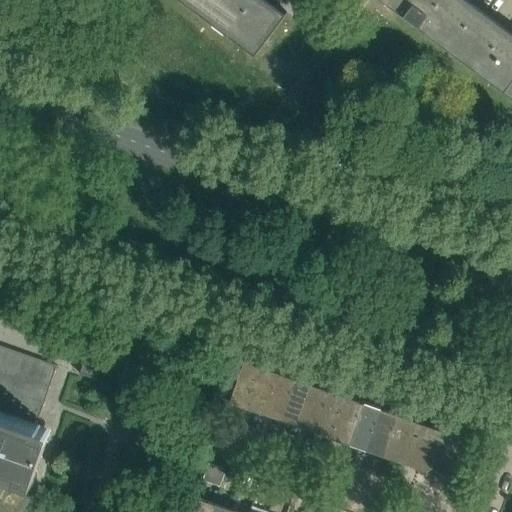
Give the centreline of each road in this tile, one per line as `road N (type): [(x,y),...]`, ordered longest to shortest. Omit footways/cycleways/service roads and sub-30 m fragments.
road 1 (tertiary): [(511,267),(0,95)]
road 2 (tertiary): [(0,210),(511,380)]
road 3 (residential): [(465,511),(221,427)]
